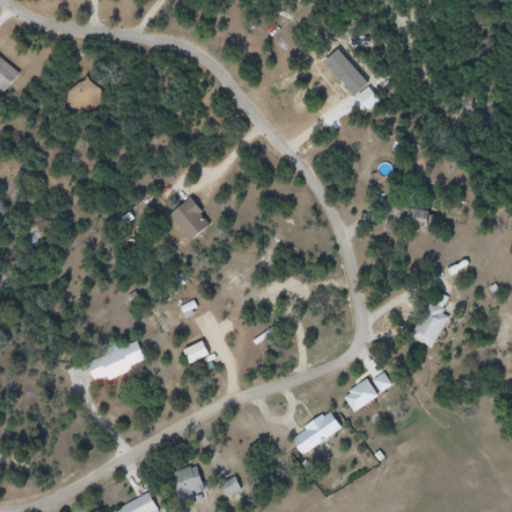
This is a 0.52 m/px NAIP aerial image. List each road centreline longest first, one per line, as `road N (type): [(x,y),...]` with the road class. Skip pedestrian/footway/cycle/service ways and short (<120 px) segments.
road 1 (residential): [(359,354),(366,314),(344,226),(320,183),(216,59),(167,39),(58,22),(10,0)]
road 2 (residential): [(359,354),(339,372),(177,429),(77,497),(38,511),(0,511)]
